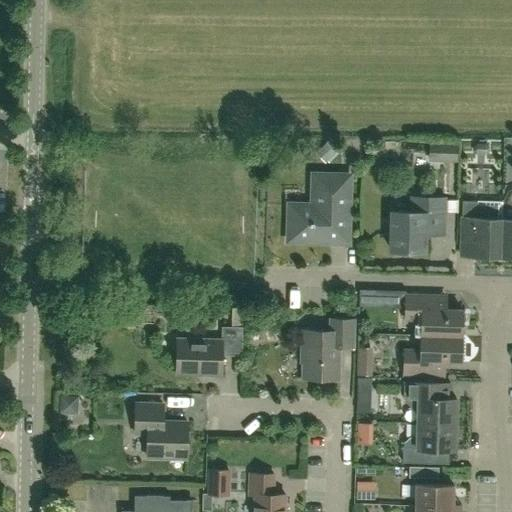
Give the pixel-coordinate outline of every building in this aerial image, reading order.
[(330,137),(314,151),(325,163),(329,160),(330,162),(333,159),(335,162),(338,159),(336,156),(342,151),(330,137)] [(429,161),(457,162),(458,143),(430,141),(429,161)] [(501,186),(501,169),(474,169),(474,186),(501,186)] [(348,176),(315,176),(314,206),(291,205),(290,239),(326,240),(329,228),(347,229),(348,176)] [(420,212),(392,211),(391,250),(393,250),(395,253),(405,254),(407,251),(424,251),(425,233),(429,229),(444,229),(444,198),(420,197),(420,212)] [(501,257),(502,202),(462,200),(461,255),(501,257)] [(502,202),(501,257),(511,256),(511,207),(508,207),(502,202)] [(421,335),(462,336),(463,310),(437,309),(438,295),(406,294),(405,318),(421,319),(421,335)] [(354,346),(354,319),(330,319),(330,331),(302,330),(301,362),(303,362),(303,377),(339,378),(340,346),(354,346)] [(222,355),(241,355),(242,327),(222,327),(222,339),(177,338),(176,371),(206,371),(206,375),(221,375),(222,355)] [(157,351),(171,353),(174,335),(161,333),(157,351)] [(462,336),(421,335),(420,351),(404,350),(404,374),(436,375),(436,362),(461,362),(462,336)] [(451,383),(433,383),(404,382),(404,397),(406,398),(406,402),(411,407),(418,407),(418,423),(456,424),(456,398),(450,398),(451,383)] [(60,396),(59,414),(78,415),(79,397),(60,396)] [(186,458),(187,422),(163,421),(163,404),(136,403),(135,434),(148,434),(147,457),(186,458)] [(404,443),(404,448),(403,448),(403,462),(431,463),(431,449),(455,450),(456,424),(418,423),(417,438),(410,438),(404,443)] [(439,467),(409,466),(409,477),(438,478),(439,467)] [(209,469),(208,489),(228,489),(229,470),(209,469)] [(253,511),(284,511),(285,494),(273,493),(273,474),(249,473),(249,494),(254,494),(253,511)] [(356,482),(356,500),(375,500),(375,482),(356,482)] [(416,505),(461,507),(461,504),(453,503),(454,484),(416,483),(416,505)] [(191,511),(191,500),(170,499),(170,495),(134,495),(134,511),(122,511),(121,511),(191,511)]
